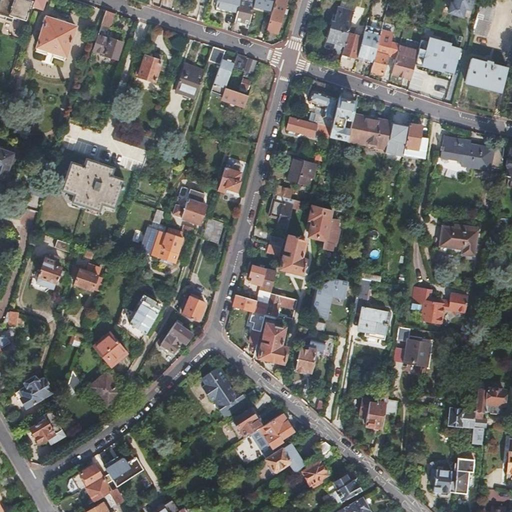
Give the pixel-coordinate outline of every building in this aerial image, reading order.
[(0,0),(0,13),(22,21),(29,0),(0,0)] [(42,0),(32,0),(31,6),(39,9),(42,0)] [(237,1),(237,0),(216,0),(215,7),(234,11),(237,1)] [(253,0),(252,6),(268,11),(270,0),(253,0)] [(273,0),(265,30),(275,34),(277,26),(284,0),(273,0)] [(284,0),(277,26),(280,27),(287,0),(284,0)] [(473,0),(455,0),(454,3),(451,3),(448,15),(452,15),(465,18),(467,10),(471,10),(473,0)] [(481,0),(472,35),(487,39),(496,4),(481,0)] [(233,18),(232,21),(248,25),(252,6),(237,1),(234,11),(233,18)] [(351,10),(352,9),(336,5),(326,41),(332,43),(330,50),(339,53),(351,10)] [(213,13),(233,18),(234,11),(215,7),(213,13)] [(339,53),(339,55),(354,59),(361,33),(366,14),(351,10),(339,53)] [(113,14),(104,11),(99,25),(92,50),(104,54),(104,55),(116,58),(121,42),(120,42),(123,32),(108,28),(113,14)] [(44,17),(34,45),(64,55),(73,27),(44,17)] [(361,33),(354,59),(364,62),(370,63),(377,37),(361,33)] [(395,42),(377,37),(370,63),(368,68),(367,72),(381,76),(386,56),(391,58),(395,42)] [(444,71),(454,74),(460,49),(429,41),(422,68),(443,73),(444,71)] [(393,58),(389,75),(409,80),(417,49),(397,43),(393,58)] [(211,46),(206,61),(218,65),(221,56),(223,50),(211,46)] [(244,57),(234,53),(232,60),(230,67),(240,71),(244,57)] [(133,68),(130,75),(153,82),(161,57),(150,54),(149,58),(141,55),(137,69),(133,68)] [(221,56),(218,65),(214,77),(225,81),(230,67),(232,60),(221,56)] [(472,61),(465,84),(501,94),(507,71),(494,67),(494,65),(488,63),(487,65),(472,61)] [(173,90),(193,97),(202,70),(182,64),(173,90)] [(241,78),(239,85),(245,87),(247,80),(241,78)] [(219,100),(242,108),(246,94),(235,91),(223,87),(219,100)] [(315,114),(313,122),(314,122),(329,126),(336,99),(310,91),(307,102),(315,104),(314,108),(322,111),(321,115),(315,114)] [(326,137),(346,142),(346,141),(350,124),(342,122),(345,111),(353,113),(356,102),(336,97),(336,99),(329,126),(326,137)] [(350,124),(346,141),(384,150),(389,125),(389,123),(353,114),(350,124)] [(311,136),(314,125),(286,118),(283,128),(311,136)] [(311,136),(326,140),(326,137),(329,126),(314,122),(314,125),(311,136)] [(384,150),(384,151),(394,153),(396,145),(403,147),(407,129),(389,125),(384,150)] [(110,139),(146,150),(150,138),(114,126),(110,139)] [(407,129),(403,147),(402,156),(423,160),(427,140),(420,139),(421,129),(407,127),(407,129)] [(217,131),(215,135),(230,141),(231,137),(217,131)] [(490,169),(496,170),(498,147),(493,146),(493,149),(466,144),(466,143),(442,137),(437,160),(458,165),(457,168),(489,173),(490,169)] [(16,152),(0,146),(0,181),(6,183),(8,174),(11,165),(8,164),(8,162),(9,161),(12,162),(16,152)] [(511,150),(504,150),(502,179),(511,179),(511,150)] [(290,157),(284,181),(303,186),(306,178),(309,179),(313,164),(290,157)] [(69,162),(60,192),(72,195),(70,203),(97,211),(99,204),(113,208),(122,179),(109,175),(112,167),(84,159),(82,166),(69,162)] [(228,171),(222,169),(214,193),(221,195),(223,190),(232,193),(240,167),(231,163),(228,171)] [(44,198),(48,185),(33,180),(32,180),(30,185),(28,193),(38,196),(44,198)] [(286,200),(288,193),(274,189),(272,196),(286,200)] [(198,225),(204,208),(196,205),(198,200),(201,201),(203,195),(189,190),(183,208),(174,205),(170,215),(179,218),(198,225)] [(291,201),(290,201),(286,200),(272,196),(271,196),(267,215),(265,214),(264,218),(266,218),(276,221),(274,227),(284,229),(289,209),(291,201)] [(299,203),(291,201),(289,209),(297,211),(299,203)] [(328,211),(309,206),(305,221),(310,222),(306,237),(320,241),(326,218),(328,211)] [(326,218),(320,241),(318,249),(328,251),(329,246),(332,247),(337,227),(335,226),(336,221),(326,218)] [(205,220),(199,239),(215,245),(222,225),(205,220)] [(456,252),(455,257),(468,259),(473,232),(444,227),(443,230),(439,229),(435,248),(456,252)] [(172,264),(183,234),(167,228),(156,258),(172,264)] [(280,255),(277,269),(299,274),(303,259),(298,258),(302,239),(285,235),(282,250),(286,251),(285,256),(280,255)] [(268,238),(266,245),(279,249),(281,241),(268,238)] [(76,249),(59,243),(56,251),(74,257),(76,249)] [(279,249),(266,245),(264,254),(277,258),(279,249)] [(435,253),(455,257),(456,252),(435,248),(435,253)] [(90,253),(82,251),(80,257),(88,259),(90,253)] [(44,260),(38,279),(39,279),(36,289),(52,294),(55,284),(56,284),(61,269),(53,267),(55,263),(44,260)] [(268,291),(270,286),(273,272),(249,267),(247,277),(249,278),(247,285),(258,287),(255,301),(265,304),(268,291)] [(72,269),(70,275),(75,277),(72,285),(89,291),(95,271),(85,268),(83,273),(72,269)] [(360,271),(346,268),(344,279),(358,282),(359,276),(360,271)] [(379,275),(360,271),(359,276),(368,278),(378,279),(379,275)] [(359,276),(358,282),(352,313),(360,315),(357,331),(364,332),(363,336),(383,339),(386,322),(382,322),(384,310),(363,305),(368,278),(359,276)] [(315,287),(310,312),(324,317),(329,293),(342,295),(345,280),(329,279),(315,287)] [(446,295),(445,303),(445,306),(425,303),(425,300),(426,292),(410,290),(408,305),(417,306),(415,322),(437,325),(439,311),(462,314),(464,297),(446,295)] [(278,293),(268,291),(265,304),(263,312),(262,315),(272,317),(276,304),(292,307),(294,297),(278,293)] [(188,295),(180,314),(194,320),(202,303),(194,300),(195,298),(188,295)] [(130,312),(120,308),(114,324),(126,333),(137,337),(152,309),(146,306),(149,301),(138,296),(130,312)] [(255,301),(233,296),(230,307),(249,312),(249,309),(263,312),(265,304),(255,301)] [(7,314),(3,327),(14,330),(18,317),(7,314)] [(178,322),(165,337),(158,345),(155,348),(162,354),(165,350),(170,354),(180,342),(183,345),(191,336),(181,328),(182,326),(178,322)] [(246,344),(254,346),(260,325),(251,323),(246,344)] [(255,357),(280,363),(284,347),(277,345),(281,327),(263,323),(259,339),(263,339),(262,344),(258,343),(255,357)] [(408,332),(396,330),(394,344),(403,345),(404,340),(407,341),(408,332)] [(106,335),(90,348),(108,369),(123,355),(106,335)] [(158,345),(165,337),(161,335),(155,342),(158,345)] [(78,350),(82,338),(73,336),(69,347),(78,350)] [(306,340),(304,346),(303,350),(300,349),(297,348),(293,371),(308,374),(312,351),(319,353),(321,343),(306,340)] [(403,345),(402,354),(400,365),(425,369),(429,344),(407,341),(404,340),(403,345)] [(402,354),(393,353),(392,356),(391,364),(400,365),(402,354)] [(218,410),(223,419),(247,403),(235,385),(230,389),(228,386),(224,382),(227,380),(217,366),(200,377),(205,384),(200,387),(209,401),(211,400),(214,398),(221,408),(218,410)] [(103,374),(87,388),(104,408),(120,394),(103,374)] [(22,384),(18,386),(21,391),(10,397),(14,404),(15,403),(21,412),(46,396),(38,383),(33,378),(22,384)] [(486,392),(475,391),(473,413),(471,429),(479,430),(482,430),(483,421),(479,421),(480,413),(500,415),(502,391),(486,389),(486,392)] [(386,402),(387,393),(375,391),(373,405),(371,405),(365,404),(366,400),(358,399),(355,421),(362,422),(361,427),(386,431),(388,417),(380,416),(382,405),(385,405),(386,402)] [(211,400),(218,410),(221,408),(214,398),(211,400)] [(50,411),(26,424),(37,444),(46,440),(50,447),(72,434),(57,407),(50,411)] [(248,409),(231,420),(241,436),(259,424),(248,409)] [(471,429),(473,413),(448,411),(447,427),(471,429)] [(280,414),(248,434),(263,458),(273,452),(270,447),(281,441),(279,439),(291,432),(280,414)] [(298,467),(303,464),(289,442),(264,458),(272,470),(273,469),(275,472),(289,463),(294,471),(298,467)] [(329,447),(322,442),(311,449),(316,455),(319,453),(329,447)] [(336,453),(329,447),(319,453),(323,461),(336,453)] [(102,466),(113,484),(139,469),(133,458),(125,463),(122,458),(117,461),(115,458),(102,466)] [(299,470),(309,487),(323,479),(321,476),(327,472),(321,462),(317,464),(315,461),(299,470)] [(471,463),(451,461),(450,477),(448,496),(463,497),(465,476),(470,476),(471,463)] [(85,486),(100,477),(92,464),(77,473),(85,486)] [(443,496),(448,496),(450,477),(443,476),(444,474),(429,473),(425,473),(424,480),(423,484),(428,485),(426,494),(432,495),(443,496)] [(334,497),(337,502),(357,490),(350,478),(347,480),(344,475),(330,483),(324,486),(331,499),(334,497)] [(407,476),(406,490),(414,498),(416,477),(407,476)] [(82,487),(92,503),(109,493),(100,477),(85,486),(82,487)] [(116,489),(109,493),(114,502),(121,498),(116,489)] [(367,511),(359,496),(341,506),(344,511),(367,511)] [(152,511),(170,501),(168,498),(145,511),(152,511)] [(152,511),(176,511),(170,501),(152,511)]
